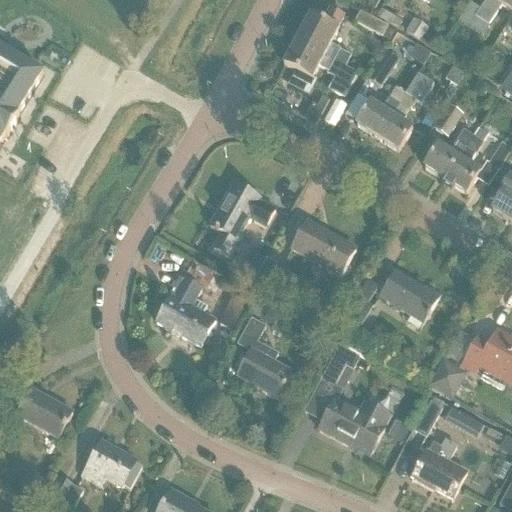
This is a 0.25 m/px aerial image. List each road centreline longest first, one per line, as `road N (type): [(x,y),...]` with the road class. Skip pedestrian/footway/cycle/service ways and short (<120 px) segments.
road 1 (residential): [(349,511),(210,456),(154,420),(122,383),(110,337),(111,286),(208,119)]
road 2 (residential): [(511,272),(222,97)]
road 3 (residential): [(208,119),(125,83),(170,0)]
